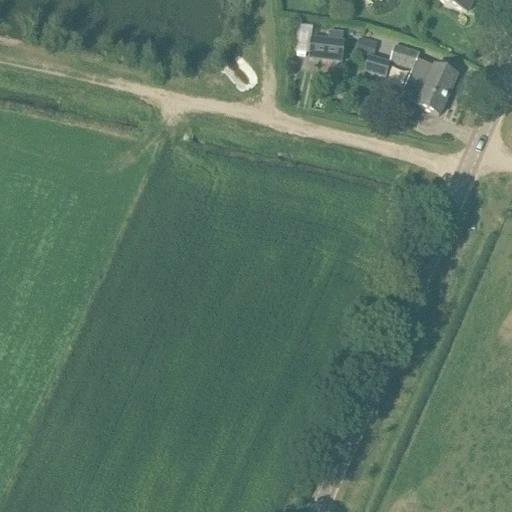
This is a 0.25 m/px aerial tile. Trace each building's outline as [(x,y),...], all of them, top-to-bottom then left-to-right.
[(433,0),(467,15),(469,11),(473,0),(433,0)] [(311,40),(308,59),(341,63),(343,44),(341,44),(343,35),(328,32),(327,42),(311,40)] [(360,40),(356,51),(372,56),(376,46),(360,40)] [(394,48),(389,65),(412,72),(417,54),(394,48)] [(364,72),(385,79),(389,65),(368,59),(364,72)] [(400,98),(417,106),(417,108),(440,118),(457,78),(434,67),(433,69),(416,62),(414,66),(413,70),(400,98)]
